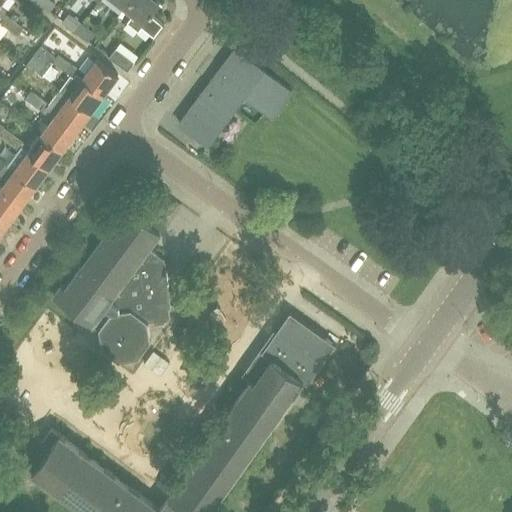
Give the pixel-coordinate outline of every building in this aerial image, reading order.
[(56,2),(53,0),(36,0),(35,2),(49,12),(56,2)] [(138,29),(143,22),(156,32),(163,23),(150,13),(159,2),(156,0),(129,0),(124,6),(133,14),(128,21),(138,29)] [(69,11),(62,20),(61,21),(74,30),(81,21),(69,11)] [(0,22),(1,22),(7,27),(13,19),(4,12),(3,13),(2,12),(0,14),(0,22)] [(24,26),(13,19),(7,27),(18,34),(24,26)] [(95,31),(81,21),(74,30),(88,41),(95,31)] [(234,48),(221,65),(179,122),(208,144),(244,94),(273,116),(292,90),(250,59),(258,47),(239,33),(230,45),(234,48)] [(26,64),(37,73),(49,58),(53,60),(56,56),(41,45),(26,64)] [(116,47),(109,56),(128,70),(134,61),(116,47)] [(63,68),(68,60),(58,53),(53,61),(63,68)] [(97,58),(82,77),(104,93),(118,74),(97,58)] [(73,76),(74,75),(79,68),(68,60),(63,68),(73,76)] [(82,77),(69,95),(90,111),(104,93),(82,77)] [(46,113),(48,109),(55,114),(77,130),(90,111),(69,95),(60,88),(49,103),(41,98),(35,105),(46,113)] [(25,98),(35,105),(41,98),(31,90),(25,98)] [(55,114),(41,132),(63,148),(77,130),(55,114)] [(14,134),(4,126),(1,130),(0,129),(0,135),(8,142),(14,134)] [(41,132),(30,148),(24,143),(25,142),(14,134),(8,142),(18,149),(21,146),(49,167),(63,148),(41,132)] [(18,149),(7,164),(36,185),(49,167),(21,146),(18,149)] [(7,164),(0,173),(0,187),(22,204),(36,185),(7,164)] [(0,216),(8,222),(22,204),(0,187),(0,216)] [(61,282),(53,293),(91,322),(92,321),(94,323),(98,323),(100,324),(98,327),(102,347),(119,359),(138,356),(151,339),(148,320),(154,320),(154,322),(165,321),(165,319),(168,318),(171,315),(169,306),(170,306),(171,304),(171,302),(165,257),(149,245),(160,230),(160,229),(167,221),(134,196),(127,204),(66,285),(61,282)] [(0,216),(0,232),(8,222),(0,216)] [(291,396),(304,377),(309,381),(337,341),(292,309),(262,351),(264,353),(257,363),(249,375),(252,377),(188,466),(168,493),(171,495),(162,507),(105,465),(52,425),(42,439),(38,436),(20,460),(32,469),(89,511),(207,511),(242,464),(291,396)]
